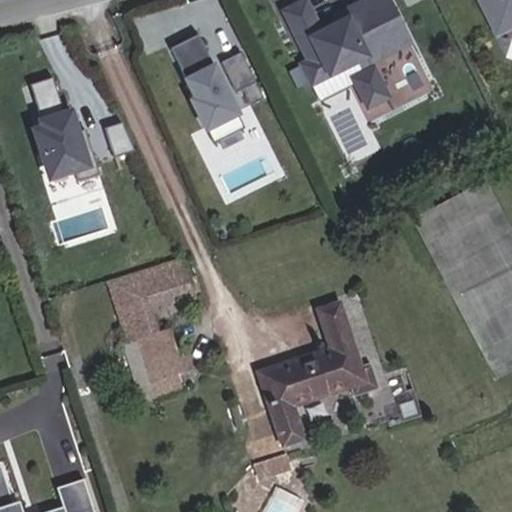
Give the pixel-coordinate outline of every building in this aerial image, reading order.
[(408,38),(387,0),(357,0),(348,5),(352,13),(334,22),(319,30),(303,0),(299,0),(282,10),(308,58),(300,63),(310,82),(329,72),(355,58),(362,71),(352,76),(366,104),(386,94),(368,59),(408,38)] [(511,0),(482,0),(492,19),(511,8),(511,0)] [(352,13),(348,5),(330,14),(334,22),(352,13)] [(511,8),(492,19),(496,27),(511,18),(511,8)] [(196,36),(169,50),(215,142),(243,128),(196,36)] [(239,53),(219,63),(234,93),(254,83),(239,53)] [(310,82),(318,96),(337,86),(329,72),(310,82)] [(51,79),(28,86),(42,127),(32,130),(48,178),(71,171),(76,183),(98,176),(83,131),(73,134),(65,108),(61,110),(51,79)] [(120,124),(103,129),(113,158),(134,152),(120,124)] [(105,282),(125,342),(139,338),(153,333),(143,298),(188,283),(179,257),(105,282)] [(330,351),(259,374),(282,446),(303,439),(292,406),(352,386),(355,396),(376,389),(368,365),(360,368),(339,306),(318,313),(330,351)] [(169,328),(162,330),(177,374),(185,371),(169,328)] [(139,338),(154,383),(177,374),(162,330),(153,333),(139,338)] [(92,511),(83,481),(57,489),(63,507),(46,511),(26,511),(22,498),(17,499),(7,467),(0,468),(0,511),(92,511)]
